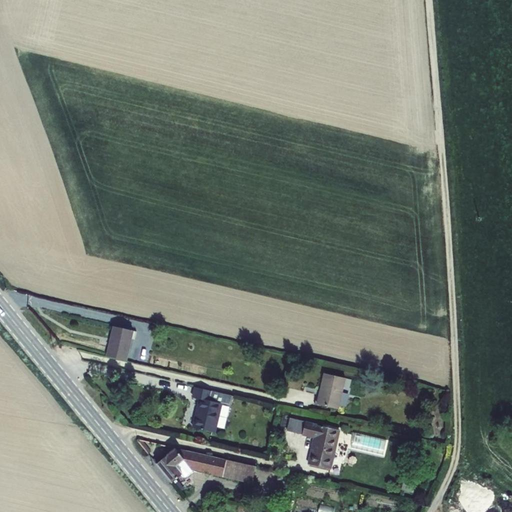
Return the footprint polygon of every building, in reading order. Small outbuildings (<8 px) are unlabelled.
[(139,328),(120,324),(116,340),(113,340),(110,353),(132,358),(139,328)] [(349,377),(328,373),(321,403),(342,408),(349,377)] [(233,395),(195,387),(193,397),(200,399),(193,427),(216,433),(222,403),(230,405),(233,395)] [(287,432),(301,435),(304,423),(290,420),(287,432)] [(338,431),(304,423),(301,435),(313,438),(307,465),(329,470),(338,431)] [(386,441),(354,434),(351,449),(383,456),(386,441)] [(256,466),(176,447),(167,454),(166,452),(155,461),(172,483),(184,473),(187,477),(194,471),(252,484),(256,466)] [(419,482),(409,479),(407,487),(416,490),(419,482)]
